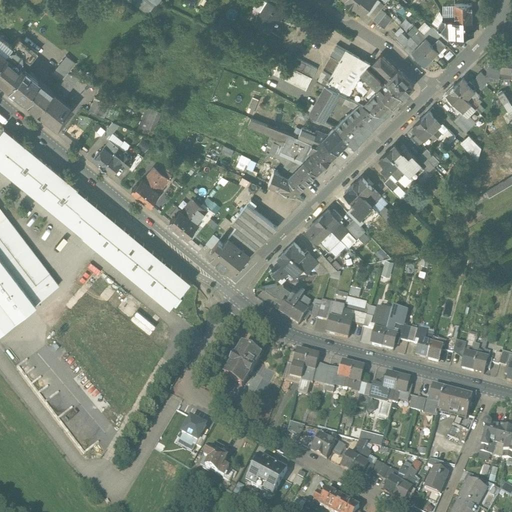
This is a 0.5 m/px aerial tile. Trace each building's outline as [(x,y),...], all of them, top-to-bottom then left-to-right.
[(149,15),(158,0),(139,0),(136,7),(149,15)] [(360,0),(356,5),(356,6),(364,12),(374,0),(360,0)] [(267,2),(253,25),(269,34),(278,19),(280,21),(285,13),(267,2)] [(472,4),(454,4),(455,15),(443,15),(443,20),(472,19),(472,4)] [(381,10),(373,20),(378,24),(386,14),(381,10)] [(386,14),(378,24),(384,29),(392,19),(386,14)] [(472,19),(443,20),(443,25),(455,25),(455,35),(472,35),(472,19)] [(431,27),(424,35),(418,30),(412,37),(419,44),(419,45),(432,57),(448,42),(431,27)] [(12,48),(0,37),(0,52),(5,56),(12,48)] [(412,37),(411,37),(402,46),(412,56),(414,54),(425,64),(432,57),(419,45),(419,44),(412,37)] [(12,48),(5,56),(0,61),(0,83),(8,90),(23,71),(19,67),(24,60),(29,64),(38,54),(19,39),(12,48)] [(370,64),(346,51),(340,61),(350,66),(350,67),(362,73),(365,69),(370,64)] [(502,54),(491,52),(489,68),(490,68),(500,69),(502,54)] [(511,64),(511,54),(502,54),(500,69),(505,70),(511,70),(511,64)] [(397,70),(381,55),(374,63),(390,78),(387,81),(403,96),(414,84),(398,69),(397,70)] [(66,57),(59,66),(68,74),(75,65),(66,57)] [(290,68),(312,76),(316,66),(294,58),(290,68)] [(340,61),(326,86),(348,97),(350,98),(354,92),(356,88),(342,81),(350,67),(350,66),(340,61)] [(59,66),(52,75),(61,82),(68,75),(68,74),(59,66)] [(500,69),(490,68),(489,76),(495,76),(494,80),(499,81),(499,77),(500,69)] [(403,96),(387,81),(383,85),(379,81),(379,82),(365,69),(362,73),(360,74),(374,87),(378,91),(394,105),(403,96)] [(38,81),(25,70),(23,71),(8,90),(22,101),(38,81)] [(489,80),(481,72),(477,76),(485,84),(489,80)] [(53,93),(52,94),(62,103),(80,80),(68,75),(61,82),(53,93)] [(485,84),(477,76),(473,81),(481,89),(485,85),(485,84)] [(326,86),(311,79),(309,84),(324,91),(315,105),(328,112),(335,101),(343,106),(344,104),(348,97),(326,86)] [(474,90),(463,79),(455,87),(471,103),(475,107),(481,102),(477,98),(479,96),(474,91),(474,90)] [(38,81),(22,101),(36,113),(52,94),(53,93),(38,81)] [(471,103),(455,87),(446,95),(467,116),(476,108),(475,107),(471,103)] [(394,105),(378,91),(368,100),(365,97),(354,92),(350,98),(384,115),(394,105)] [(62,103),(52,94),(36,113),(57,129),(72,111),(62,103)] [(350,98),(348,97),(344,104),(355,108),(349,115),(368,132),(384,115),(350,98)] [(94,98),(88,111),(105,119),(110,106),(94,98)] [(328,112),(315,105),(310,114),(323,120),(328,112)] [(145,106),(136,127),(152,133),(160,112),(145,106)] [(440,123),(429,112),(421,120),(437,136),(439,138),(442,135),(435,128),(440,123)] [(368,132),(349,115),(336,127),(349,141),(354,146),(368,132)] [(437,136),(421,120),(413,127),(424,138),(430,143),(434,139),(437,136)] [(316,146),(290,135),(267,126),(265,133),(281,140),(279,146),(274,143),(272,146),(273,146),(269,154),(276,157),(277,154),(293,160),(302,164),(305,161),(318,148),(316,147),(316,146)] [(110,127),(102,135),(107,140),(115,131),(110,127)] [(336,127),(327,135),(316,131),(314,133),(302,128),(298,137),(318,144),(324,139),(337,153),(349,141),(336,127)] [(68,181),(59,174),(58,174),(50,167),(50,166),(49,166),(40,159),(40,158),(31,151),(30,151),(22,144),(21,143),(12,136),(3,128),(0,130),(0,168),(170,307),(190,282),(190,281),(181,274),(181,273),(180,274),(172,266),(171,266),(162,259),(163,259),(162,258),(153,251),(144,244),(144,243),(143,243),(134,236),(135,236),(134,235),(134,236),(125,228),(124,227),(115,220),(106,213),(106,212),(105,212),(97,205),(96,205),(87,197),(78,190),(78,189),(69,182),(68,181)] [(442,135),(439,138),(443,142),(447,145),(455,137),(448,130),(442,135)] [(439,138),(437,136),(434,139),(440,145),(443,142),(439,138)] [(481,148),(470,136),(462,143),(477,160),(481,148)] [(316,146),(316,147),(318,148),(305,161),(317,173),(337,153),(324,139),(318,144),(316,146)] [(110,141),(99,154),(98,153),(93,159),(97,161),(96,162),(103,167),(119,148),(110,141)] [(414,163),(396,144),(387,153),(406,171),(414,163)] [(124,152),(119,148),(103,167),(109,173),(110,172),(113,175),(118,169),(117,168),(121,162),(127,167),(133,160),(133,159),(131,158),(131,157),(131,155),(127,151),(124,151),(124,152)] [(440,161),(427,149),(422,154),(434,167),(440,161)] [(274,172),(261,166),(265,156),(256,152),(247,174),(269,184),(274,172)] [(138,153),(133,159),(133,160),(127,167),(132,171),(143,157),(138,153)] [(406,171),(387,153),(379,160),(384,165),(381,169),(387,176),(391,172),(398,179),(405,172),(406,171)] [(422,154),(416,160),(429,172),(434,167),(422,154)] [(302,164),(293,160),(286,167),(292,174),(288,178),(299,190),(317,173),(305,161),(302,164)] [(406,171),(405,172),(412,179),(413,179),(412,178),(421,170),(414,163),(406,171)] [(154,167),(148,174),(156,180),(162,173),(154,167)] [(288,178),(274,172),(269,184),(295,195),(299,190),(288,178)] [(162,173),(156,180),(163,186),(169,179),(162,173)] [(148,174),(143,180),(142,179),(138,185),(137,184),(131,190),(135,193),(134,194),(141,199),(156,180),(148,174)] [(373,189),(362,177),(353,185),(364,197),(368,193),(373,189)] [(398,186),(389,177),(384,182),(392,191),(398,186)] [(156,180),(141,199),(147,204),(148,203),(151,206),(156,200),(155,199),(160,194),(158,192),(163,186),(156,180)] [(353,185),(345,193),(350,198),(348,199),(353,204),(354,203),(356,204),(359,201),(367,210),(372,205),(368,201),(364,197),(353,185)] [(192,198),(187,205),(194,211),(200,204),(192,198)] [(207,210),(200,204),(194,211),(202,217),(207,210)] [(277,228),(247,204),(232,223),(236,226),(228,237),(250,254),(277,228)] [(187,205),(181,212),(180,210),(176,216),(175,215),(170,221),(173,224),(173,225),(179,230),(194,211),(187,205)] [(360,216),(351,206),(346,212),(355,221),(360,216)] [(0,330),(59,285),(0,207),(0,330)] [(339,221),(328,210),(320,218),(340,240),(349,232),(345,228),(340,233),(334,226),(339,221)] [(194,211),(179,230),(185,235),(186,235),(189,237),(194,231),(193,230),(198,225),(196,224),(202,217),(194,211)] [(340,240),(320,218),(306,231),(317,242),(324,236),(326,239),(329,235),(337,243),(340,240)] [(228,237),(224,242),(223,243),(218,240),(212,248),(216,252),(212,257),(219,263),(219,262),(228,270),(228,271),(234,270),(250,254),(228,237)] [(337,243),(332,248),(341,257),(350,249),(340,240),(337,243)] [(65,241),(57,249),(62,253),(69,245),(65,241)] [(305,254),(294,242),(286,251),(304,269),(307,273),(318,263),(307,252),(305,254)] [(286,251),(278,258),(282,263),(278,267),(285,274),(289,270),(296,277),(304,269),(286,251)] [(322,255),(316,260),(329,273),(337,271),(322,255)] [(389,276),(394,262),(385,259),(381,274),(389,276)] [(285,274),(278,267),(273,272),(283,282),(288,277),(285,274)] [(98,268),(92,279),(96,281),(102,271),(98,268)] [(283,282),(265,286),(266,290),(276,297),(276,296),(281,299),(283,297),(286,299),(291,291),(284,286),(283,282)] [(351,287),(349,294),(358,297),(360,290),(351,287)] [(291,291),(286,299),(283,297),(281,299),(277,306),(282,310),(279,314),(289,320),(304,298),(303,298),(304,297),(292,289),(291,291)] [(304,298),(289,320),(298,326),(307,313),(304,311),(310,302),(304,298)] [(344,308),(333,305),(329,319),(330,319),(326,334),(336,337),(341,322),(342,316),(344,308)] [(320,308),(315,307),(312,317),(317,319),(320,308)] [(326,310),(320,308),(317,319),(323,320),(326,310)] [(406,312),(393,308),(391,314),(386,334),(391,335),(393,326),(402,328),(406,312)] [(391,314),(378,310),(374,326),(376,327),(371,346),(382,349),(386,334),(391,314)] [(348,314),(345,313),(344,317),(342,316),(341,322),(352,325),(353,319),(347,318),(348,314)] [(352,325),(341,322),(336,337),(348,340),(352,325)] [(411,330),(404,329),(401,341),(408,343),(411,330)] [(386,334),(382,349),(393,352),(395,344),(398,345),(400,337),(391,335),(386,334)] [(427,344),(420,343),(416,358),(427,361),(432,340),(430,340),(431,336),(429,335),(427,344)] [(435,341),(432,340),(427,361),(438,364),(442,348),(436,347),(439,338),(436,337),(435,341)] [(244,347),(237,358),(236,358),(231,365),(232,365),(225,377),(242,387),(249,376),(250,377),(254,369),(254,368),(261,357),(244,347)] [(490,352),(483,350),(483,351),(479,350),(478,352),(477,357),(487,360),(490,352)] [(296,356),(292,355),(288,365),(293,367),(290,378),(301,381),(303,375),(304,370),(308,355),(297,352),(296,356)] [(502,355),(496,354),(493,364),(499,366),(499,365),(502,355)] [(508,356),(502,354),(502,355),(499,365),(505,366),(508,356)] [(319,357),(308,355),(304,370),(309,371),(315,373),(319,357)] [(472,356),(466,355),(462,370),(473,373),(477,357),(472,356)] [(487,360),(477,357),(473,373),(483,376),(487,360)] [(354,366),(342,364),(338,379),(344,380),(350,382),(354,366)] [(365,369),(354,366),(350,382),(348,387),(347,390),(358,393),(365,369)] [(267,376),(254,414),(267,419),(281,380),(267,376)] [(399,378),(388,376),(386,384),(383,383),(381,390),(390,392),(388,402),(391,403),(392,403),(393,399),(394,399),(399,378)] [(412,390),(408,389),(410,381),(399,378),(394,399),(393,399),(393,403),(397,404),(398,400),(400,395),(410,397),(412,390)] [(445,390),(434,388),(430,402),(428,402),(425,414),(437,417),(439,412),(445,390)] [(473,398),(445,390),(439,412),(458,417),(467,419),(473,398)] [(244,401),(233,393),(231,396),(236,399),(235,400),(242,405),(244,401)] [(410,397),(400,395),(398,400),(408,403),(410,397)] [(418,400),(412,398),(409,410),(415,412),(418,400)] [(425,402),(418,400),(415,412),(422,413),(425,402)] [(467,419),(458,417),(449,438),(464,445),(475,421),(467,419)] [(206,427),(190,418),(182,434),(197,442),(201,435),(206,427)] [(491,427),(491,426),(490,423),(487,422),(484,424),(483,427),(485,429),(486,430),(481,447),(488,449),(490,443),(497,445),(502,429),(501,428),(501,429),(491,427)] [(304,426),(290,423),(287,432),(298,437),(304,426)] [(511,444),(511,431),(502,429),(497,445),(505,447),(503,453),(509,455),(511,444)] [(359,440),(380,444),(382,435),(361,431),(359,440)] [(201,435),(197,442),(196,445),(201,448),(207,438),(201,435)] [(324,441),(317,437),(313,445),(314,445),(311,451),(326,459),(335,444),(328,440),(324,441)] [(339,442),(333,453),(339,456),(345,446),(339,442)] [(354,457),(345,451),(341,457),(344,459),(340,467),(350,473),(363,450),(366,444),(362,442),(354,457)] [(215,445),(214,448),(211,446),(204,458),(209,460),(205,468),(224,478),(228,471),(229,469),(223,465),(227,459),(221,456),(224,450),(215,445)] [(363,450),(350,473),(361,478),(363,474),(369,477),(371,471),(374,468),(372,467),(364,462),(369,454),(363,450)] [(287,471),(260,456),(246,483),(273,497),(287,471)] [(443,464),(430,460),(428,466),(434,468),(441,470),(443,464)] [(383,466),(376,461),(372,467),(374,468),(371,471),(378,475),(383,466)] [(421,465),(415,461),(410,469),(416,472),(421,465)] [(383,466),(378,475),(383,478),(389,469),(383,466)] [(396,481),(387,476),(385,479),(387,480),(384,485),(387,487),(384,492),(394,497),(409,472),(403,468),(396,481)] [(441,470),(434,468),(425,489),(427,486),(440,492),(438,495),(439,495),(449,474),(441,470)] [(415,492),(406,487),(410,479),(413,480),(416,472),(410,469),(409,472),(394,497),(404,503),(407,498),(411,500),(415,492)] [(234,474),(228,471),(224,478),(224,480),(229,483),(234,474)] [(487,484),(475,478),(472,483),(484,490),(487,484)] [(472,483),(468,481),(458,498),(461,500),(477,509),(478,508),(475,507),(484,490),(472,483)] [(238,483),(233,493),(239,496),(243,486),(238,483)] [(335,511),(343,499),(327,490),(324,495),(317,491),(312,500),(319,504),(319,505),(331,511),(335,511)] [(343,499),(335,511),(356,511),(359,508),(343,499)] [(477,509),(461,500),(454,511),(477,511),(479,509),(478,508),(477,509)]
